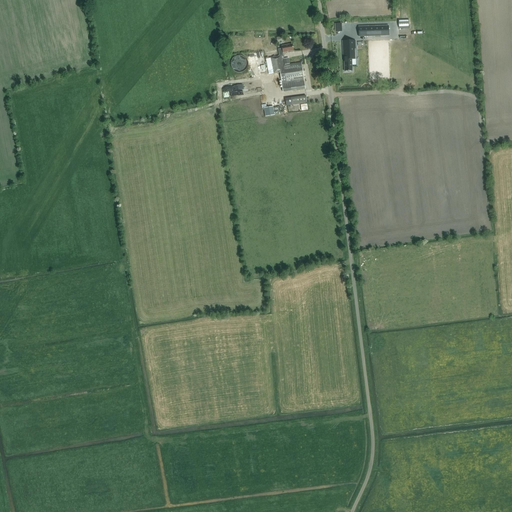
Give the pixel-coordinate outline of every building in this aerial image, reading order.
[(358,27),(358,37),(368,36),(368,34),(375,34),(375,36),(384,36),(384,26),(358,27)] [(355,40),(342,41),(343,57),(344,57),(344,71),(352,71),(352,65),(356,65),(356,59),(354,59),(354,49),(355,49),(355,40)] [(270,58),(273,74),(279,73),(281,83),(287,82),(303,80),(301,67),(301,63),(284,65),(283,59),(284,59),(283,53),(293,51),(292,44),(281,46),(282,49),(278,50),(279,56),(272,57),(270,58)] [(303,80),(290,82),(291,90),(304,89),(303,80)] [(308,95),(291,97),(292,105),(290,105),(290,108),(297,107),(296,104),(309,102),(308,95)] [(273,107),(264,109),(265,116),(275,115),(273,107)]
